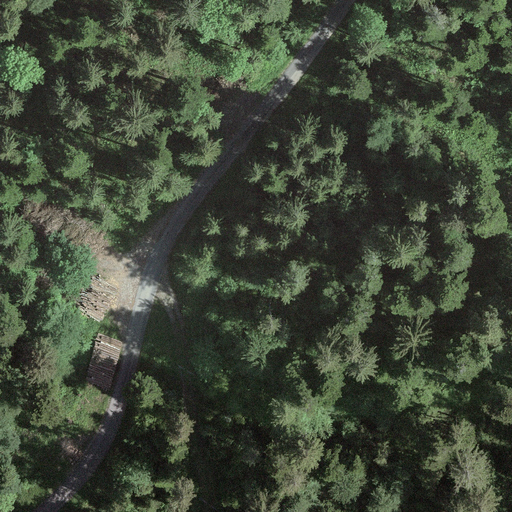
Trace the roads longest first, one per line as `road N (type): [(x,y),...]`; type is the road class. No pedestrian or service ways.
road 1 (unclassified): [(339,0),(181,216),(153,269),(107,427),(76,478),(42,511)]
road 2 (track): [(153,269),(175,320),(209,511)]
